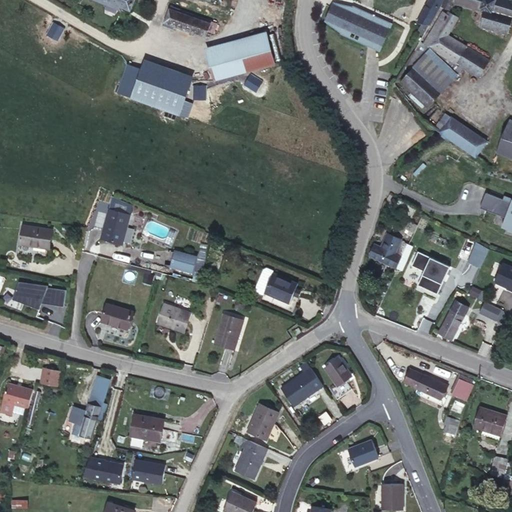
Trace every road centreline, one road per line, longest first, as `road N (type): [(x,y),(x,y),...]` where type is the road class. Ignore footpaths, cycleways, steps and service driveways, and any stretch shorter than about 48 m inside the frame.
road 1 (residential): [(344,320),(376,169),(369,143),(307,55),(306,0)]
road 2 (residential): [(0,330),(233,391)]
road 3 (residential): [(344,320),(364,319),(511,374)]
road 4 (residential): [(283,511),(294,470),(371,407),(383,385)]
road 5 (residential): [(430,511),(383,385)]
road 6 (residential): [(233,391),(344,320)]
road 7 (residential): [(179,511),(233,391)]
